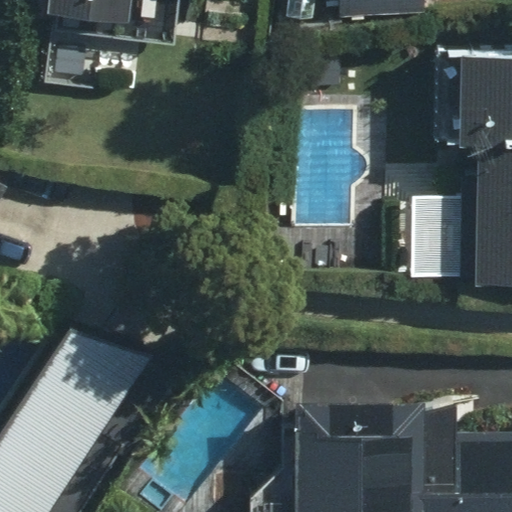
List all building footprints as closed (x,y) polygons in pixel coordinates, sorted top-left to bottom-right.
[(113,15),(115,0),(27,0),(27,3),(113,15)] [(327,0),(328,9),(416,6),(416,0),(327,0)] [(424,134),(454,134),(454,272),(511,272),(511,44),(424,44),(424,134)] [(57,299),(0,388),(0,511),(20,511),(128,343),(57,299)] [(278,394),(278,511),(511,511),(511,425),(444,428),(445,489),(408,489),(408,393),(278,394)]
